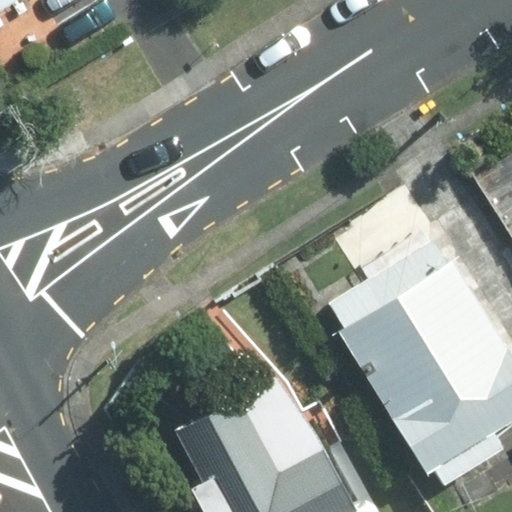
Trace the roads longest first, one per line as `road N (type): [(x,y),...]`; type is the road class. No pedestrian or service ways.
road 1 (secondary): [(359,57),(9,349)]
road 2 (secondary): [(0,229),(359,57)]
road 3 (secondary): [(0,380),(62,511)]
